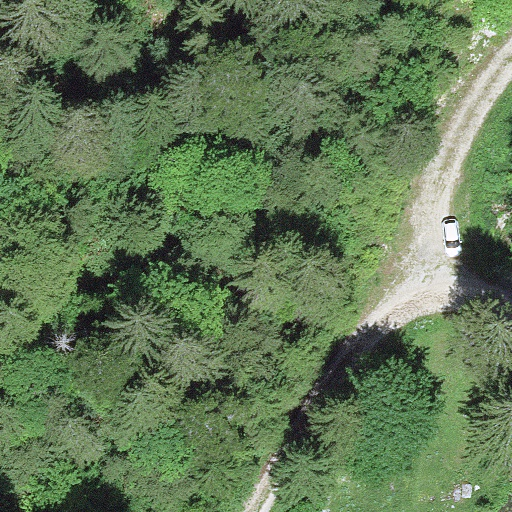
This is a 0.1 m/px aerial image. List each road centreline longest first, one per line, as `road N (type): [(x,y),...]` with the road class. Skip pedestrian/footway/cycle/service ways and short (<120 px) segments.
road 1 (track): [(258,511),(405,269),(511,306)]
road 2 (track): [(405,269),(425,212),(511,81)]
